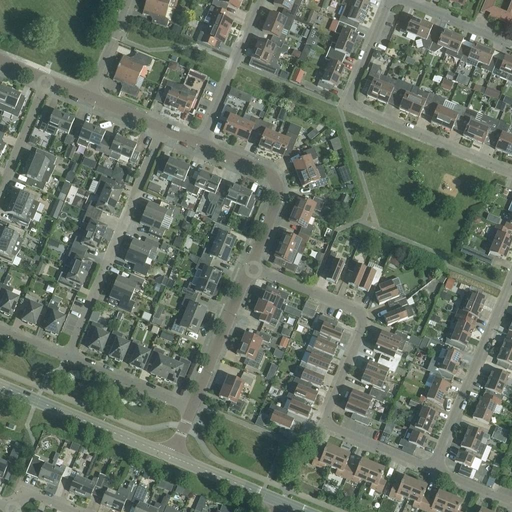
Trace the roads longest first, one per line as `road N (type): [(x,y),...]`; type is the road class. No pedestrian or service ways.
road 1 (residential): [(252,268),(365,315),(323,426),(430,471)]
road 2 (residential): [(511,172),(345,103),(387,0)]
road 3 (residential): [(70,355),(160,128)]
road 4 (residential): [(430,471),(511,275)]
road 5 (tertiary): [(172,457),(0,387)]
road 6 (residential): [(252,268),(282,190),(271,173),(196,143)]
road 7 (residential): [(261,0),(196,143)]
road 8 (residential): [(194,405),(252,268)]
road 9 (residential): [(194,405),(70,355)]
road 10 (residential): [(511,47),(395,0)]
road 11 (tertiary): [(285,504),(172,457)]
road 12 (residential): [(0,195),(43,82)]
